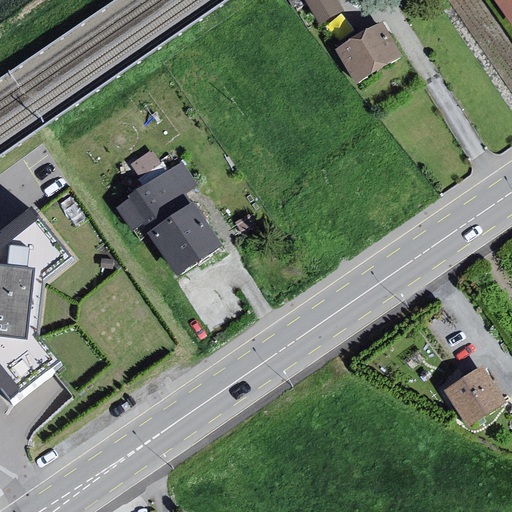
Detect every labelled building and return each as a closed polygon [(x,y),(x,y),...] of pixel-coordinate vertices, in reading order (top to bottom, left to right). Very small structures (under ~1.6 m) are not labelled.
[(299,0),(321,33),(343,19),(334,0),(299,0)] [(511,0),(482,0),(508,35),(511,31),(511,0)] [(383,29),(332,57),(351,92),(403,62),(383,29)] [(132,157),(144,179),(167,167),(156,145),(132,157)] [(176,284),(216,254),(191,210),(142,238),(176,284)] [(74,262),(35,214),(0,242),(0,387),(15,405),(61,367),(39,340),(45,285),(74,262)] [(480,374),(442,400),(464,435),(502,411),(480,374)]
